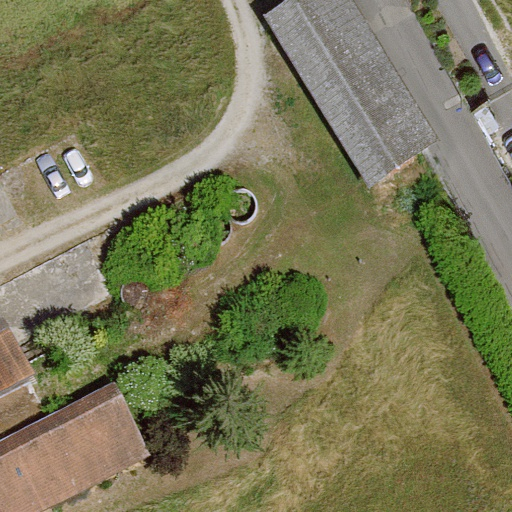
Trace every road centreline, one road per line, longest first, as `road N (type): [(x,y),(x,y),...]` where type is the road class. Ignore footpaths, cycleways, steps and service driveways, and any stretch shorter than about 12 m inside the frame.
road 1 (track): [(233,132),(273,149),(302,181),(298,228),(284,251),(199,321),(0,435)]
road 2 (residential): [(511,232),(384,0)]
